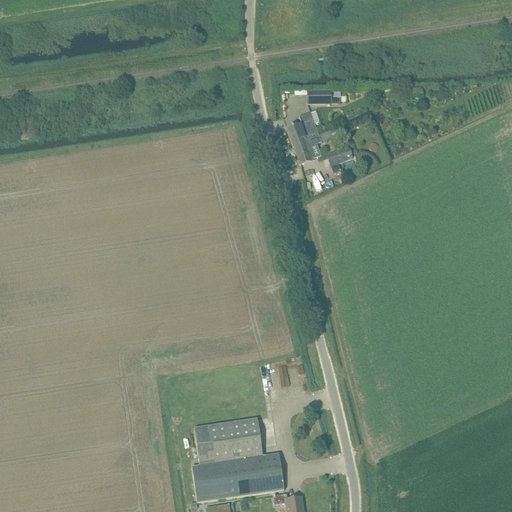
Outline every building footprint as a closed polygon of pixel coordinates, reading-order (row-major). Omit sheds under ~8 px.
[(350,89),(339,93),(343,103),(354,98),(350,89)] [(331,105),(331,93),(307,93),(308,106),(331,105)] [(287,129),(293,145),(318,136),(312,120),(287,129)] [(318,136),(293,145),(300,166),(312,162),(311,161),(314,160),(310,147),(335,138),(332,130),(318,136)] [(352,160),(348,149),(326,157),(330,168),(352,160)] [(193,431),(199,468),(191,469),(196,505),(284,492),(279,456),(263,458),(257,421),(193,431)] [(287,495),(277,497),(273,498),(274,507),(285,505),(286,511),(303,511),(301,499),(285,502),(285,496),(287,496),(287,495)]
